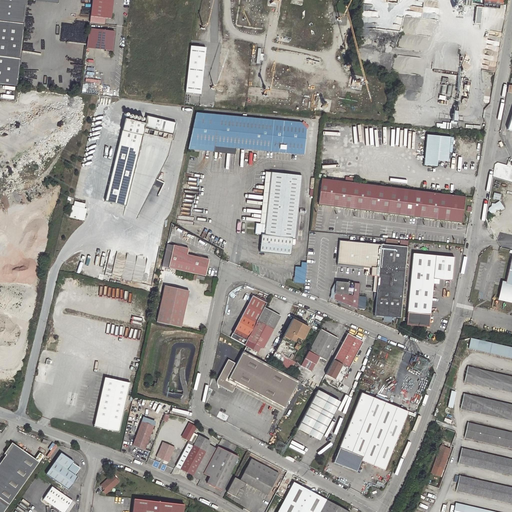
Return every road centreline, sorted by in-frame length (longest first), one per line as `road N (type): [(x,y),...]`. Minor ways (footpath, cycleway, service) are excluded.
road 1 (residential): [(445,357),(237,272),(223,281),(200,417),(376,511)]
road 2 (unclassified): [(445,357),(511,18)]
road 3 (unknown): [(234,182),(263,165),(297,167),(306,213),(300,251),(287,264),(262,262),(231,245)]
road 4 (unknown): [(434,511),(457,445),(460,364),(479,356),(511,364)]
road 5 (unclassified): [(380,511),(445,357)]
road 6 (unclassified): [(99,450),(232,511)]
